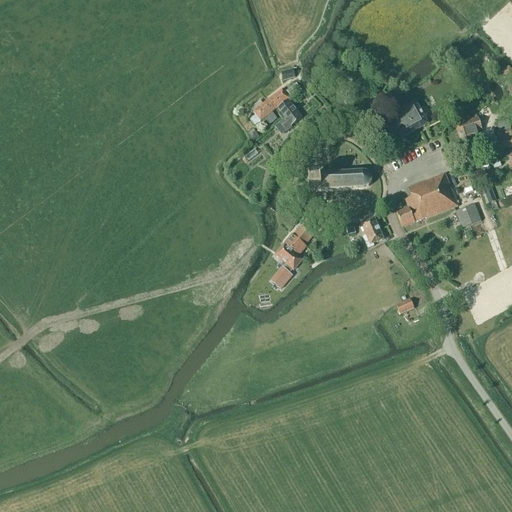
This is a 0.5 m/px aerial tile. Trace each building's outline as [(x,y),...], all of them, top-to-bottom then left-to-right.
[(511,68),(509,65),(502,71),(511,82),(511,81),(511,68)] [(282,78),(283,82),(295,78),(293,70),(283,73),(284,77),(282,78)] [(302,91),(295,84),(287,92),(293,99),(302,91)] [(268,101),(275,111),(289,100),(282,90),(268,101)] [(272,113),(275,111),(268,101),(253,113),(256,115),(250,120),(255,127),(264,119),(267,121),(262,125),(265,129),(277,120),(272,113)] [(275,128),(277,131),(281,127),(286,133),(292,129),(291,128),(302,119),(288,102),(278,109),(280,113),(278,115),(283,121),(275,128)] [(405,138),(428,124),(415,102),(392,116),(397,124),(396,125),(399,129),(400,129),(405,138)] [(476,132),(481,130),(478,119),(455,126),(462,149),(474,146),(472,141),(478,139),(476,132)] [(511,147),(511,133),(511,129),(497,133),(499,141),(497,142),(500,151),(511,147)] [(259,140),(255,133),(250,136),(254,142),(259,140)] [(248,160),(259,154),(256,149),(245,154),(248,160)] [(369,187),(371,183),(371,177),(367,173),(362,172),(319,174),(319,175),(318,176),(318,178),(309,178),(309,190),(319,189),(319,191),(320,191),(320,192),(363,189),(369,187)] [(457,205),(459,204),(458,202),(456,203),(445,175),(408,189),(411,198),(405,201),(408,209),(396,214),(402,228),(415,224),(425,219),(425,220),(458,208),(457,205)] [(487,198),(494,195),(490,183),(482,187),(487,198)] [(293,201),(291,194),(282,196),(283,203),(289,202),(289,201),(293,201)] [(462,230),(481,222),(474,206),(456,213),(462,230)] [(373,245),(383,240),(374,219),(361,225),(366,237),(362,238),(367,250),(374,247),(373,245)] [(313,236),(301,226),(293,237),(298,241),(305,247),(313,236)] [(348,236),(356,233),(354,227),(346,230),(348,236)] [(305,247),(293,237),(285,246),(298,258),(306,248),(305,247)] [(285,246),(284,246),(275,256),(287,266),(273,284),(281,290),(292,277),(289,275),(293,271),(293,272),(302,261),(298,258),(285,246)] [(400,315),(414,309),(410,301),(396,307),(400,315)]
